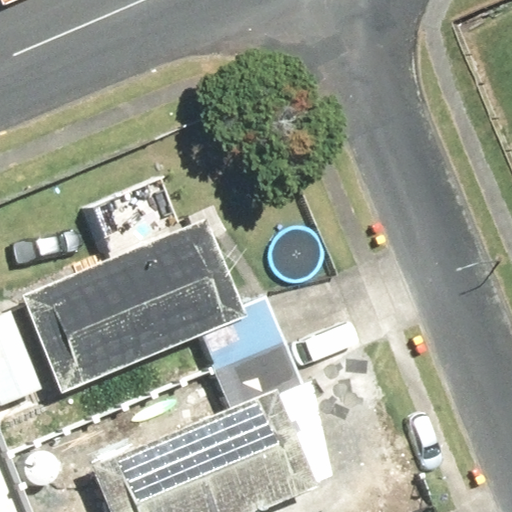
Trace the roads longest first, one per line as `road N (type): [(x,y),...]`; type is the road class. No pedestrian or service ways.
road 1 (residential): [(511,447),(328,0)]
road 2 (tertiary): [(113,0),(0,49)]
